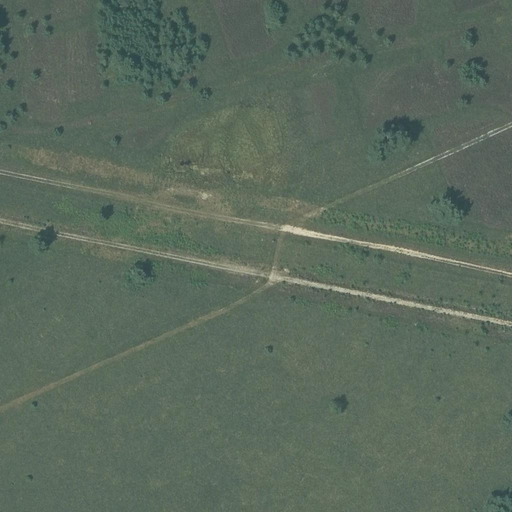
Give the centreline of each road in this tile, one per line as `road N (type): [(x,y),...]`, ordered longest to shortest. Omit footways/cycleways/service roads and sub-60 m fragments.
road 1 (track): [(511,324),(0,220)]
road 2 (track): [(511,275),(290,230),(300,218),(511,124)]
road 3 (track): [(0,171),(290,230)]
